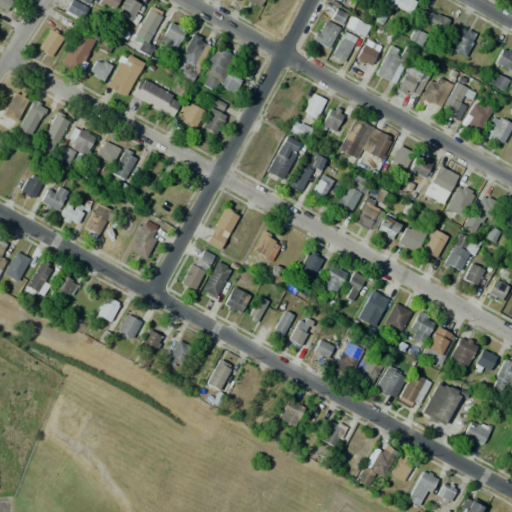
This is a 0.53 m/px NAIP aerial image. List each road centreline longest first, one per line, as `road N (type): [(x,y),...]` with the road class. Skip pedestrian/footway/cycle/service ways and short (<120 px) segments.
road 1 (residential): [(511,486),(0,209)]
road 2 (residential): [(511,330),(215,175),(10,50)]
road 3 (residential): [(511,181),(187,0)]
road 4 (residential): [(311,0),(151,288)]
